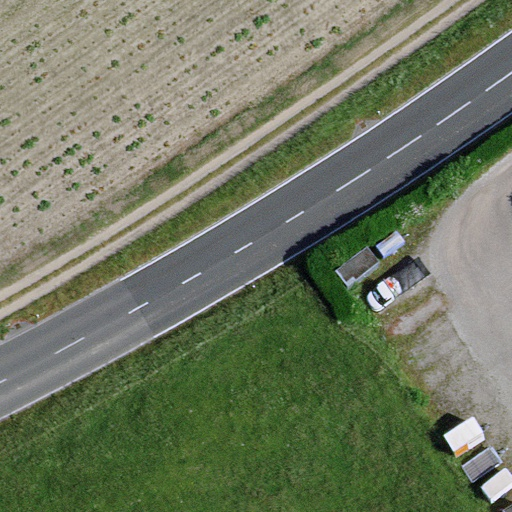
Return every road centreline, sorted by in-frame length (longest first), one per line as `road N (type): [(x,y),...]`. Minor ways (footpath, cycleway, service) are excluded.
road 1 (primary): [(0,381),(227,257),(511,70)]
road 2 (track): [(0,307),(217,173),(463,0)]
